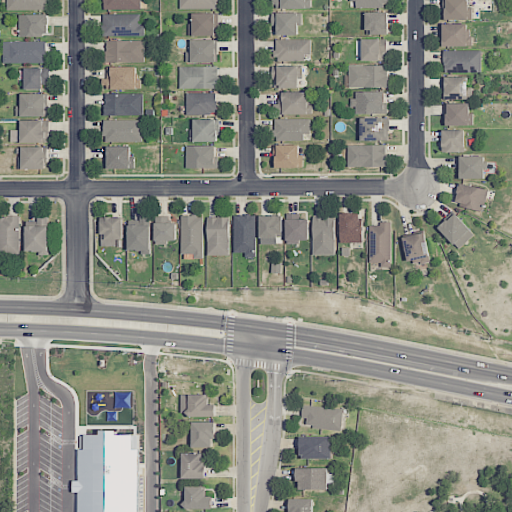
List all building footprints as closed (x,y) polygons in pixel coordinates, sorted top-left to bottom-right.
[(7,0),(7,10),(46,10),(46,0),(7,0)] [(103,0),(104,10),(141,10),(140,0),(103,0)] [(179,0),(180,8),(218,8),(217,0),(179,0)] [(274,0),(275,8),(311,9),(310,0),(274,0)] [(385,8),(385,0),(349,0),(349,1),(356,1),(356,7),(385,8)] [(470,0),(442,0),(443,20),(470,20),(470,0)] [(388,35),(388,13),(366,12),(366,34),(388,35)] [(218,13),(194,14),(194,24),(188,24),(189,36),(218,36),(218,13)] [(299,35),(299,26),(302,26),(302,13),(272,13),(272,26),(277,26),(277,36),(299,35)] [(20,37),(49,36),(48,14),(20,15),(20,37)] [(140,15),(104,14),(104,36),(144,37),(144,26),(139,26),(140,15)] [(470,24),(441,24),(442,47),(471,46),(470,24)] [(311,39),(275,40),(275,61),(305,60),(305,54),(311,54),(311,39)] [(385,39),(362,40),(363,61),(386,60),(385,39)] [(144,40),(105,41),(106,63),(144,62),(144,40)] [(216,40),(188,40),(188,62),(216,63),(216,40)] [(45,41),(3,42),(3,63),(46,63),(45,41)] [(481,50),(443,51),(444,72),(482,72),(481,50)] [(388,87),(388,65),(349,66),(349,88),(388,87)] [(218,67),(179,66),(179,89),(218,89),(218,67)] [(298,89),(299,66),(273,66),(272,88),(298,89)] [(141,89),(141,80),(137,80),(136,67),(105,67),(105,89),(141,89)] [(25,89),(43,90),(43,82),(50,82),(50,68),(25,68),(25,89)] [(468,77),(442,77),(442,99),(472,99),(472,87),(468,87),(468,77)] [(307,92),(276,93),(277,115),(312,115),(312,105),(308,105),(307,92)] [(356,114),(386,114),(386,92),(353,92),(353,107),(356,107),(356,114)] [(143,115),(143,93),(104,94),(104,116),(143,115)] [(216,93),(186,94),(187,115),(216,114),(216,93)] [(18,117),(47,116),(46,94),(18,94),(18,117)] [(445,126),(471,126),(471,103),(445,104),(445,126)] [(388,118),(360,118),(360,141),(389,141),(388,118)] [(193,119),(193,142),(216,142),(217,120),(193,119)] [(275,120),(275,140),(308,140),(308,119),(275,120)] [(142,120),(104,120),(104,142),(142,142),(142,120)] [(48,121),(21,121),(21,143),(49,143),(48,121)] [(442,152),(465,153),(465,130),(443,130),(442,152)] [(273,146),(274,168),(303,168),(303,153),(299,153),(299,145),(273,146)] [(386,145),(347,146),(348,168),(386,167),(386,145)] [(105,169),(135,168),(135,157),(131,157),(130,146),(105,147),(105,169)] [(217,146),(187,146),(186,168),(217,169),(217,146)] [(47,170),(47,147),(20,147),(20,169),(47,170)] [(485,157),(459,156),(459,179),(484,179),(485,157)] [(455,205),(483,211),(488,190),(460,183),(455,205)] [(341,243),(362,243),(361,213),(340,213),(341,243)] [(439,229),(459,249),(475,234),(454,213),(439,229)] [(299,214),(286,214),(287,242),(309,242),(308,219),(299,220),(299,214)] [(255,215),(234,216),(235,253),(245,253),(245,258),(256,257),(255,215)] [(283,216),(260,215),(259,238),(282,238),(283,216)] [(0,216),(0,253),(20,254),(20,217),(0,216)] [(151,216),(138,216),(138,223),(128,223),(127,251),(142,251),(142,254),(150,254),(151,216)] [(169,216),(154,216),(155,245),(168,245),(168,241),(177,241),(176,223),(170,223),(169,216)] [(202,216),(180,216),(181,254),(193,254),(194,259),(203,259),(202,216)] [(335,255),(335,216),(313,216),(313,255),(335,255)] [(48,251),(49,217),(38,217),(38,221),(27,221),(26,251),(48,251)] [(122,217),(101,218),(101,246),(123,246),(122,217)] [(229,217),(207,217),(207,256),(230,256),(229,217)] [(370,224),(369,263),(381,263),(381,268),(391,268),(392,224),(370,224)] [(430,261),(425,233),(403,238),(409,265),(430,261)] [(216,417),(216,405),(208,405),(208,395),(180,395),(181,413),(193,412),(193,417),(216,417)] [(344,410),(303,404),(302,418),(308,419),(307,427),(342,431),(344,410)] [(214,448),(215,423),(193,422),(192,447),(214,448)] [(139,511),(139,449),(133,449),(133,435),(118,435),(118,430),(101,430),(101,435),(85,435),(85,450),(80,450),(80,481),(75,481),(75,492),(80,492),(79,511),(139,511)] [(332,437),(300,437),(300,459),(332,459),(332,437)] [(205,453),(182,454),(182,479),(205,479),(205,453)] [(328,468),(296,468),(297,490),(328,490),(328,468)] [(213,509),(213,497),(205,497),(205,486),(185,486),(185,510),(213,509)] [(290,499),(290,511),(313,511),(313,499),(290,499)]
